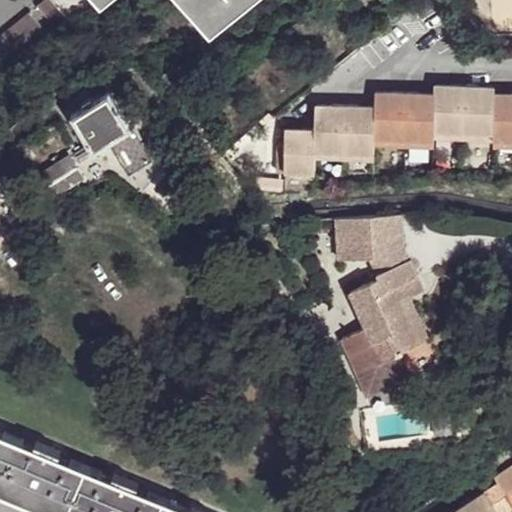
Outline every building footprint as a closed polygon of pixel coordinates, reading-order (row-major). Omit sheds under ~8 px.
[(65,21),(48,0),(42,0),(36,6),(55,28),(65,21)] [(240,0),(196,0),(214,22),(240,0)] [(0,73),(47,35),(28,12),(0,34),(0,73)] [(459,94),(442,93),(441,102),(440,135),(502,136),(503,100),(502,94),(485,94),(485,91),(459,90),(459,94)] [(131,128),(110,93),(73,116),(93,150),(98,147),(131,128)] [(399,101),(385,101),(384,116),(385,143),(441,144),(440,135),(441,102),(426,101),(426,99),(399,97),(399,101)] [(511,99),(503,100),(502,136),(502,144),(511,143),(511,99)] [(340,114),(323,114),(323,133),(323,157),(384,158),(384,152),(385,143),(384,116),(364,115),(364,112),(340,112),(340,114)] [(134,144),(131,128),(98,147),(106,160),(134,144)] [(295,150),(286,150),(284,177),(321,178),(323,165),(323,157),(323,133),(311,132),(310,136),(295,136),(295,150)] [(502,136),(442,136),(441,144),(502,144),(502,136)] [(441,144),(385,143),(384,152),(440,152),(441,144)] [(80,172),(71,154),(47,168),(56,186),(80,172)] [(384,158),(323,157),(323,165),(384,167),(384,158)] [(405,215),(341,217),(342,260),(387,258),(406,251),(405,215)] [(423,283),(414,261),(381,275),(382,280),(352,292),(367,328),(343,339),(356,370),(378,361),(399,353),(427,342),(415,309),(409,311),(401,292),(423,283)] [(410,380),(399,353),(378,361),(356,370),(367,396),(410,380)] [(0,488),(56,511),(183,511),(0,434),(0,488)] [(511,467),(491,480),(494,486),(454,511),(510,511),(511,511),(511,467)]
